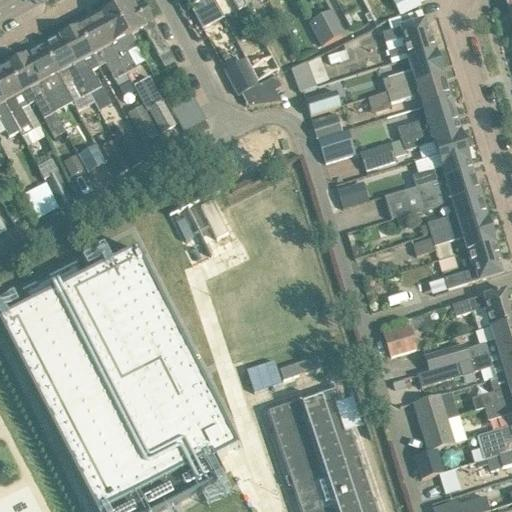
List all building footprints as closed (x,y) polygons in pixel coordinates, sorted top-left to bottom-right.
[(210,0),(186,0),(192,10),(193,9),(204,30),(215,24),(203,4),(210,0)] [(246,7),(241,0),(234,0),(239,11),(246,7)] [(416,0),(391,0),(402,18),(421,9),(416,0)] [(131,1),(113,10),(127,39),(131,37),(144,30),(159,58),(169,52),(142,2),(134,6),(131,1)] [(113,10),(95,20),(125,77),(136,71),(127,54),(137,49),(131,37),(127,39),(113,10)] [(335,19),(314,30),(324,48),(345,37),(335,19)] [(78,29),(77,30),(92,57),(99,69),(105,65),(121,93),(131,87),(125,77),(95,20),(94,20),(95,21),(78,30),(78,29)] [(408,60),(408,61),(435,53),(430,36),(428,37),(423,23),(383,35),(392,65),(408,60)] [(60,39),(90,96),(101,115),(112,109),(91,72),(99,69),(92,57),(77,30),(60,39)] [(59,40),(42,49),(57,76),(66,72),(72,83),(70,84),(80,101),(90,96),(60,39),(59,39),(59,40)] [(25,58),(24,58),(55,115),(73,105),(57,76),(42,49),(25,59),(25,58)] [(383,82),(387,95),(444,77),(436,52),(435,53),(408,61),(414,78),(408,80),(406,75),(383,82)] [(55,115),(24,58),(7,68),(28,107),(35,103),(55,139),(65,133),(55,115)] [(292,71),(301,94),(317,89),(317,87),(328,82),(319,61),(309,65),(308,64),(292,71)] [(227,75),(238,97),(257,87),(245,65),(227,75)] [(7,69),(0,72),(0,95),(27,147),(45,138),(7,69)] [(420,100),(423,109),(450,101),(443,78),(444,78),(444,77),(387,95),(391,109),(420,100)] [(133,89),(136,95),(147,113),(149,112),(161,134),(175,127),(163,105),(164,104),(150,79),(133,89)] [(276,79),(242,96),(249,109),(281,105),(275,93),(281,90),(276,79)] [(305,103),(310,118),(341,108),(336,93),(305,103)] [(0,96),(0,117),(2,121),(0,121),(0,122),(9,140),(20,134),(0,96)] [(194,99),(172,111),(190,141),(209,130),(204,121),(205,121),(194,99)] [(398,130),(401,142),(458,125),(450,101),(423,109),(428,127),(423,128),(421,123),(398,130)] [(143,107),(128,115),(145,146),(159,138),(143,107)] [(313,125),(317,140),(343,133),(339,118),(313,125)] [(438,156),(438,157),(466,149),(461,132),(460,132),(458,125),(401,142),(406,156),(419,153),(421,161),(438,156)] [(114,136),(132,169),(143,163),(125,130),(114,136)] [(348,132),(341,134),(317,142),(326,166),(356,156),(348,132)] [(103,149),(118,177),(130,171),(115,143),(103,149)] [(360,154),(367,177),(397,168),(390,145),(360,154)] [(106,165),(95,147),(78,157),(88,175),(106,165)] [(466,149),(438,157),(443,174),(437,176),(435,170),(408,179),(412,190),(472,172),(470,166),(471,165),(466,149)] [(77,157),(64,164),(72,178),(84,171),(77,157)] [(52,193),(60,206),(70,201),(52,164),(39,171),(44,181),(46,180),(52,193)] [(407,192),(385,199),(393,222),(452,205),(480,197),(472,172),(412,190),(407,192)] [(412,190),(408,179),(403,180),(407,192),(412,190)] [(47,187),(32,194),(43,215),(58,207),(47,187)] [(356,206),(350,189),(337,193),(343,210),(356,206)] [(430,237),(431,237),(487,220),(480,197),(452,205),(457,222),(452,224),(450,218),(427,226),(430,237)] [(487,220),(431,237),(432,241),(413,246),(416,258),(438,253),(440,259),(454,255),(451,243),(457,241),(455,236),(461,234),(467,253),(495,245),(488,219),(487,220)] [(430,237),(427,226),(420,229),(423,239),(430,237)] [(495,245),(467,253),(472,269),(474,268),(475,271),(429,286),(432,297),(501,276),(497,262),(499,261),(495,245)] [(30,309),(0,323),(0,327),(94,511),(160,511),(223,481),(213,461),(234,450),(135,254),(81,282),(75,270),(24,297),(30,309)] [(440,264),(443,275),(459,270),(455,259),(440,264)] [(491,330),(511,323),(511,305),(510,306),(506,292),(472,302),(452,308),(456,320),(485,311),(490,328),(491,330)] [(469,363),(511,350),(511,323),(491,330),(489,331),(493,342),(488,344),(465,351),(469,361),(469,362),(469,363)] [(384,336),(391,360),(417,352),(410,328),(384,336)] [(465,351),(464,347),(424,359),(429,374),(469,362),(469,361),(465,351)] [(505,378),(511,375),(511,350),(469,363),(472,373),(501,365),(505,378)] [(462,378),(458,366),(429,374),(417,377),(421,390),(462,378)] [(484,410),(511,401),(511,375),(505,378),(490,383),(494,394),(472,401),(475,413),(480,411),(484,410)] [(268,413),(300,511),(376,511),(337,390),(268,413)] [(413,406),(421,431),(447,422),(440,398),(413,406)] [(511,401),(484,410),(488,423),(511,415),(511,401)] [(439,451),(455,446),(447,422),(421,431),(428,454),(439,451)] [(511,454),(511,428),(477,439),(484,463),(486,462),(498,459),(499,458),(511,454)] [(422,482),(443,475),(439,453),(415,460),(422,482)] [(511,470),(511,454),(499,458),(498,459),(502,470),(503,473),(511,470)] [(502,470),(498,459),(486,462),(490,474),(502,470)] [(506,508),(511,506),(511,492),(486,500),(490,511),(494,511),(496,511),(506,508)] [(454,504),(433,511),(489,511),(485,499),(460,508),(454,504)]
